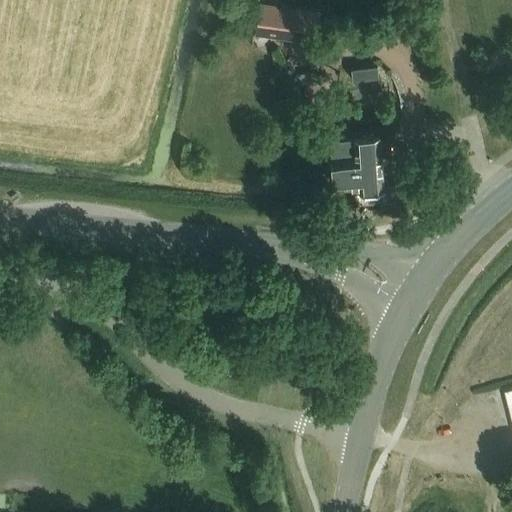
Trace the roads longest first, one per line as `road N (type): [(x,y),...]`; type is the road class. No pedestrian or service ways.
road 1 (tertiary): [(409,301),(344,264),(271,247),(0,219)]
road 2 (unclassified): [(302,423),(198,395),(84,299),(0,277)]
road 3 (tertiary): [(409,301),(475,218),(511,191)]
road 4 (tertiary): [(356,436),(375,370),(409,301)]
